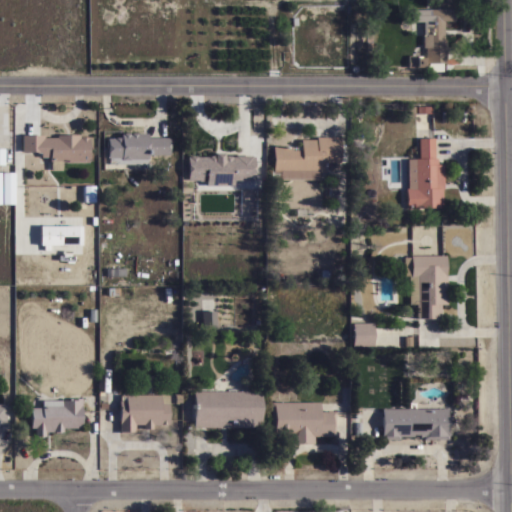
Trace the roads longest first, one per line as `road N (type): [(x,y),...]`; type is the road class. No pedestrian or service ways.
road 1 (secondary): [(510,511),(504,0)]
road 2 (residential): [(510,492),(0,492)]
road 3 (tertiary): [(506,89),(0,87)]
